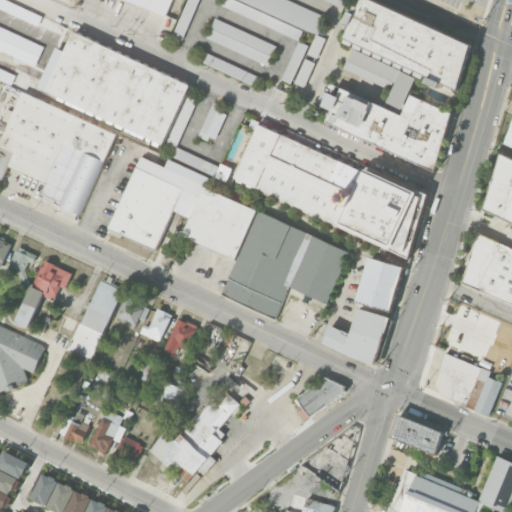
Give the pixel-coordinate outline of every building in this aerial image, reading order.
[(139,0),(170,12),(174,0),(139,0)] [(225,0),(223,7),(299,39),(303,30),(234,0),(225,0)] [(238,0),(319,34),(326,16),(289,0),(238,0)] [(434,169),(472,44),(376,0),(363,0),(357,13),(352,10),(347,23),(352,25),(346,38),(356,42),(350,57),(345,55),(338,69),(345,72),(347,68),(393,89),(387,100),(405,109),(402,114),(328,79),(312,115),(434,169)] [(268,64),(276,45),(214,18),(206,38),(268,64)] [(39,88),(165,142),(191,82),(74,32),(66,50),(57,46),(39,88)] [(259,76),(207,53),(202,62),(255,85),(259,76)] [(82,214),(117,134),(21,92),(0,142),(0,177),(4,179),(9,166),(46,182),(40,197),(82,214)] [(212,104),(199,134),(215,142),(228,111),(212,104)] [(409,255),(428,193),(369,166),(366,172),(259,123),(235,177),(409,255)] [(511,123),(511,147),(503,143),(511,123)] [(511,157),(502,153),(484,207),(511,220),(511,157)] [(350,252),(142,156),(109,228),(156,249),(180,198),(197,205),(184,235),(237,259),(222,295),(277,317),(289,286),(329,303),(350,252)] [(233,168),(221,163),(216,177),(228,181),(233,168)] [(511,246),(477,230),(463,280),(511,302),(511,246)] [(0,268),(2,269),(11,242),(0,238),(0,268)] [(37,253),(16,247),(9,269),(23,274),(27,261),(34,263),(37,253)] [(357,301),(392,312),(405,265),(370,254),(357,301)] [(30,327),(43,296),(55,300),(60,286),(66,288),(73,272),(44,261),(36,280),(43,283),(41,289),(32,285),(17,322),(30,327)] [(122,289),(100,280),(72,350),(94,359),(122,289)] [(150,306),(124,297),(118,317),(128,320),(127,326),(135,329),(138,319),(145,321),(150,306)] [(325,343),(350,356),(380,364),(391,315),(360,307),(350,332),(332,323),(325,343)] [(144,324),(141,332),(163,339),(172,313),(157,308),(151,327),(144,324)] [(58,332),(70,337),(78,320),(66,315),(58,332)] [(197,325),(176,318),(166,353),(175,356),(178,347),(189,350),(197,325)] [(46,344),(0,325),(0,389),(16,396),(27,370),(35,373),(46,344)] [(445,351),(492,371),(489,376),(504,382),(488,416),(441,394),(435,382),(445,351)] [(149,360),(141,358),(138,368),(146,370),(149,360)] [(85,371),(79,368),(73,378),(79,381),(85,371)] [(298,410),(304,419),(344,394),(331,374),(296,397),(302,407),(298,410)] [(156,403),(178,411),(187,389),(165,381),(156,403)] [(188,481),(198,470),(203,474),(216,459),(210,454),(227,434),(220,428),(241,403),(221,387),(192,423),(197,428),(186,441),(168,427),(150,449),(188,481)] [(112,439),(120,441),(125,427),(120,426),(123,416),(104,410),(92,448),(108,453),(112,439)] [(82,422),(85,414),(77,412),(74,420),(66,418),(59,435),(83,444),(90,424),(82,422)] [(391,436),(438,455),(445,431),(400,412),(391,436)] [(302,461),(351,426),(358,429),(341,490),(302,461)] [(115,457),(136,465),(144,443),(123,436),(115,457)] [(0,456),(0,488),(12,494),(19,477),(22,478),(30,461),(3,450),(0,456)] [(480,500),(498,455),(511,460),(511,506),(509,511),(504,511),(484,504),(480,511),(399,511),(390,508),(406,470),(480,500)] [(31,498),(47,506),(59,480),(43,473),(31,498)] [(60,511),(66,511),(75,487),(58,481),(49,508),(60,511)] [(12,495),(0,489),(0,509),(5,511),(12,495)] [(66,511),(85,511),(93,497),(77,489),(66,511)] [(333,511),(336,506),(293,493),(287,511),(333,511)] [(86,511),(106,511),(109,505),(93,498),(86,511)] [(267,511),(257,503),(249,511),(267,511)]
